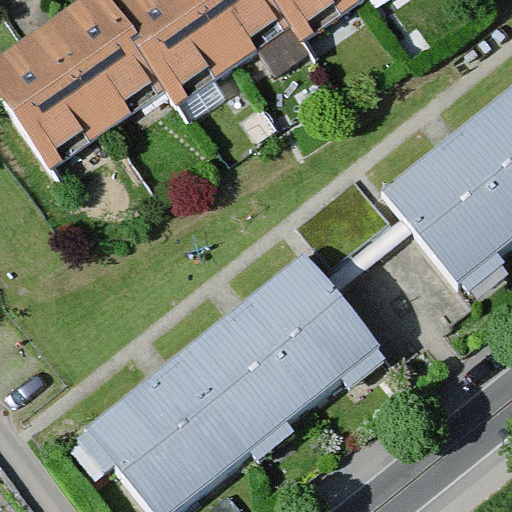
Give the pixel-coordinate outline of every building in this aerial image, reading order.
[(0,110),(47,177),(161,97),(104,15),(92,0),(89,0),(0,62),(0,110)] [(288,32),(265,0),(125,0),(104,15),(161,97),(172,113),(288,32)] [(369,0),(265,0),(288,32),(300,49),(369,0)] [(511,250),(511,107),(508,103),(381,206),(455,297),(511,250)] [(186,511),(373,364),(299,271),(83,442),(138,511),(186,511)]
